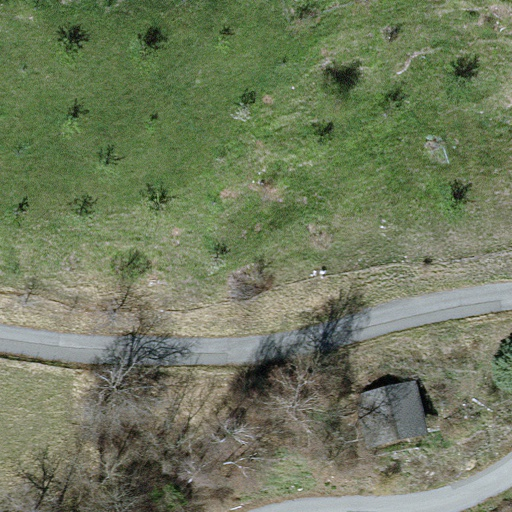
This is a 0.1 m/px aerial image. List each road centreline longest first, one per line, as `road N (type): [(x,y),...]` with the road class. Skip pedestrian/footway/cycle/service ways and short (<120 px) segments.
road 1 (unclassified): [(511,294),(281,346),(82,347),(0,337)]
road 2 (unclassified): [(279,511),(428,505),(462,496),(511,466)]
